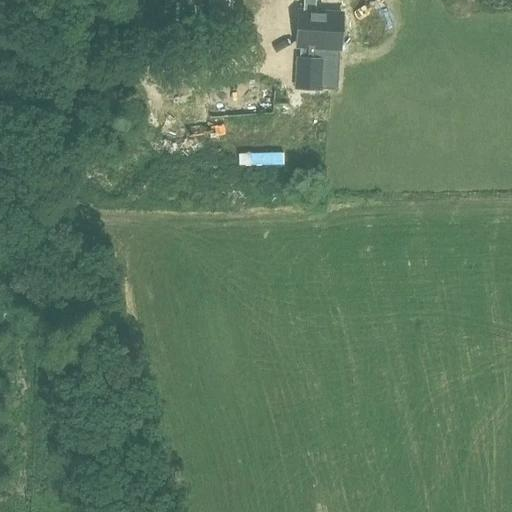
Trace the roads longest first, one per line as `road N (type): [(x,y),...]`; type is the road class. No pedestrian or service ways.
road 1 (track): [(135,511),(67,284),(57,215)]
road 2 (unclassified): [(57,215),(81,0)]
